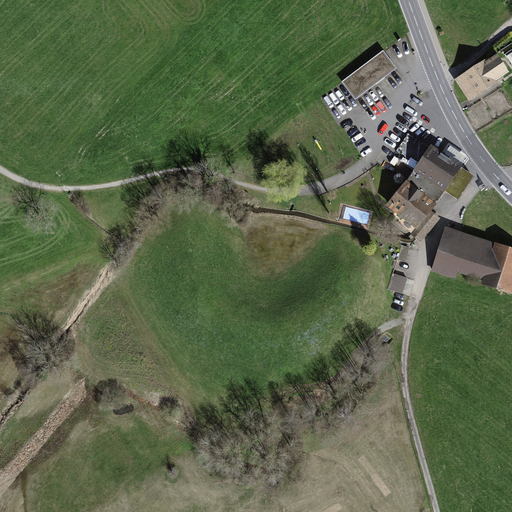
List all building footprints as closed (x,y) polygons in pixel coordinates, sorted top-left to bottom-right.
[(509,75),(494,52),(453,78),(467,101),(509,75)] [(389,55),(346,86),(358,104),(402,72),(389,55)] [(454,203),(471,179),(427,148),(410,173),(454,203)] [(394,223),(422,244),(439,222),(429,214),(434,208),(404,185),(385,210),(397,219),(394,223)] [(511,288),(511,251),(444,230),(430,274),(453,282),(455,275),(479,283),(478,287),(509,296),(511,288)] [(404,293),(407,276),(393,274),(390,290),(404,293)]
